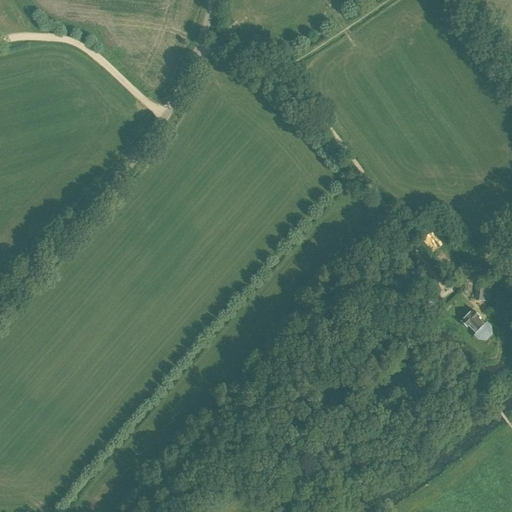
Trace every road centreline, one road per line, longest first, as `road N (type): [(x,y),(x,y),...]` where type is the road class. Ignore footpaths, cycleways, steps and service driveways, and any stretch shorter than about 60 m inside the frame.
road 1 (track): [(199,48),(274,57),(286,67),(447,292)]
road 2 (unclassified): [(0,305),(124,169),(163,114)]
road 3 (unclassified): [(0,42),(34,34),(66,39),(97,54),(163,114)]
road 4 (unclassified): [(163,114),(199,48),(211,0)]
